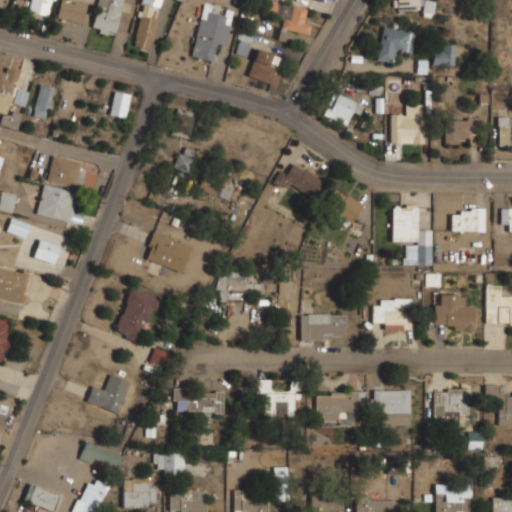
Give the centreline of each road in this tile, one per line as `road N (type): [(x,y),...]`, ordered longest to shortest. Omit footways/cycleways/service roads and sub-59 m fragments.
road 1 (tertiary): [(511,175),(359,163),(280,111),(0,36)]
road 2 (tertiary): [(172,79),(0,500)]
road 3 (residential): [(511,360),(193,361)]
road 4 (residential): [(347,0),(280,111)]
